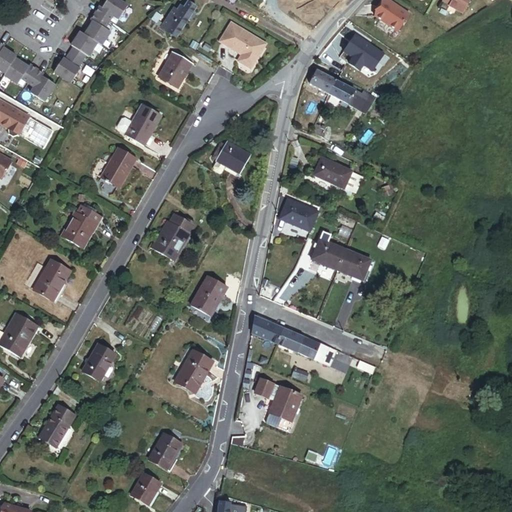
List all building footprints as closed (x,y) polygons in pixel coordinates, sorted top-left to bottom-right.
[(84,35),(79,31),(69,46),(73,48),(65,59),(63,58),(54,73),(71,84),(80,69),(79,68),(86,57),(89,59),(99,44),(102,46),(110,34),(105,30),(114,16),(118,19),(127,5),(118,0),(107,0),(102,8),(100,7),(99,6),(90,20),(92,22),(84,35)] [(446,0),(445,3),(451,7),(451,8),(465,16),(474,0),(446,0)] [(411,18),(387,2),(376,20),(400,36),(411,18)] [(165,35),(174,41),(194,10),(185,4),(182,8),(165,35)] [(159,31),(165,35),(182,8),(179,7),(177,11),(173,9),(159,31)] [(251,72),(267,47),(232,26),(221,44),(243,58),(239,65),(251,72)] [(366,49),(353,39),(347,49),(360,58),(366,49)] [(15,59),(16,57),(3,48),(0,52),(0,71),(5,75),(15,59)] [(178,92),(194,66),(176,56),(160,82),(178,92)] [(20,80),(28,67),(15,59),(5,75),(4,76),(17,85),(20,80)] [(34,89),(41,77),(43,74),(30,66),(28,67),(20,80),(34,89)] [(329,94),(336,81),(318,72),(311,85),(329,94)] [(55,86),(41,77),(34,89),(30,94),(45,103),(55,86)] [(338,98),(345,85),(336,81),(329,94),(338,98)] [(356,107),(363,94),(345,85),(338,98),(356,107)] [(373,97),(364,92),(363,94),(356,107),(368,113),(375,98),(373,97)] [(33,121),(4,105),(3,106),(0,104),(0,125),(13,133),(13,139),(18,141),(23,140),(30,127),(33,121)] [(134,127),(128,137),(127,139),(144,149),(161,121),(144,110),(134,127)] [(39,132),(42,126),(33,121),(30,127),(39,132)] [(128,137),(134,127),(127,123),(124,124),(120,130),(121,133),(128,137)] [(315,137),(320,140),(324,131),(319,128),(315,137)] [(217,163),(216,164),(217,165),(225,170),(239,178),(250,160),(227,147),(226,149),(222,147),(213,161),(217,163)] [(120,192),(137,164),(119,154),(103,182),(120,192)] [(0,158),(0,182),(4,185),(14,167),(0,158)] [(326,162),(317,179),(347,194),(355,177),(326,162)] [(225,170),(217,165),(214,169),(215,173),(219,175),(223,174),(225,170)] [(364,181),(355,177),(347,194),(354,198),(356,198),(364,181)] [(347,194),(317,179),(315,183),(317,190),(318,192),(321,194),(332,199),(336,200),(340,200),(344,198),(352,202),(354,198),(347,194)] [(309,236),(319,213),(286,197),(275,220),(309,236)] [(84,251),(103,218),(83,207),(78,215),(76,214),(62,238),(84,251)] [(188,238),(193,230),(173,219),(169,227),(167,226),(152,253),(174,266),(189,238),(188,238)] [(326,235),(314,263),(366,285),(374,265),(330,247),(334,238),(326,235)] [(54,303),(71,273),(52,263),(35,292),(54,303)] [(205,280),(189,309),(209,320),(225,291),(205,280)] [(39,328),(18,316),(0,346),(0,347),(21,359),(39,328)] [(284,330),(256,319),(252,335),(278,345),(284,330)] [(303,338),(284,330),(278,345),(297,353),(303,338)] [(337,352),(303,338),(297,353),(331,367),(337,352)] [(116,357),(100,348),(86,371),(102,380),(116,357)] [(197,352),(194,356),(205,363),(208,358),(197,352)] [(194,356),(175,388),(194,399),(213,368),(205,363),(194,356)] [(307,374),(294,368),(291,376),(304,382),(307,374)] [(301,397),(260,380),(254,394),(274,402),(269,414),(290,423),(301,397)] [(60,410),(42,440),(60,451),(78,421),(66,414),(60,410)] [(245,438),(232,438),(231,445),(242,448),(245,438)] [(186,452),(168,440),(153,465),(175,479),(180,471),(176,468),(186,452)] [(143,477),(130,500),(148,511),(161,488),(143,477)] [(229,511),(230,505),(220,503),(218,511),(229,511)]
